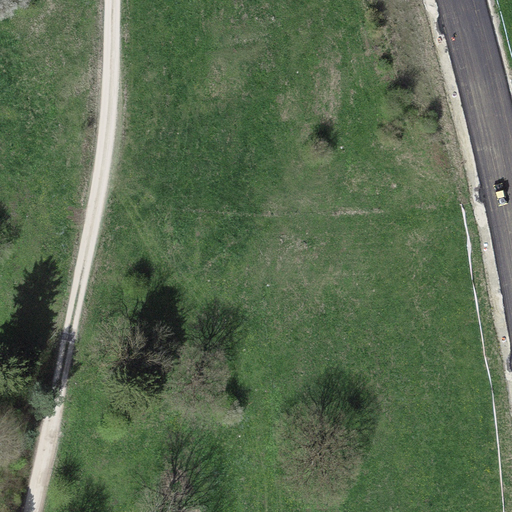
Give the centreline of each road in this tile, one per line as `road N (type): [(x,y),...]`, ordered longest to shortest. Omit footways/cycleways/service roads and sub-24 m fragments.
road 1 (track): [(117,0),(115,126),(31,511)]
road 2 (primary): [(464,0),(511,195)]
